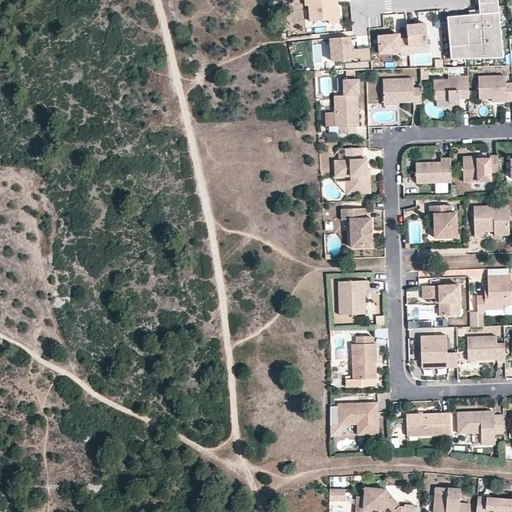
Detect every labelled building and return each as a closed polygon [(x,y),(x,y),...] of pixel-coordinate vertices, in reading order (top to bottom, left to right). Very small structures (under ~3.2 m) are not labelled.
[(305,0),(306,6),(309,6),(310,22),(329,20),(329,24),(339,23),(337,0),(305,0)] [(503,58),(498,0),(479,0),(480,12),(481,17),(470,18),(448,19),(451,63),(503,58)] [(426,24),(407,25),(408,38),(409,46),(428,45),(426,24)] [(409,46),(408,38),(400,39),(396,39),(396,35),(378,36),(380,54),(401,53),(401,56),(409,55),(409,46)] [(361,61),(371,60),(370,48),(351,49),(350,37),(331,38),(332,61),(361,59),(361,61)] [(491,99),(506,98),(506,102),(511,101),(511,83),(505,83),(505,75),(478,76),(479,99),(491,99)] [(443,97),(448,97),(448,99),(449,102),(451,103),(454,104),(457,103),(459,101),(460,99),(469,99),(468,76),(448,77),(448,80),(433,80),(434,100),(443,100),(443,99),(443,97)] [(421,88),(413,88),(413,78),(383,79),(383,103),(399,103),(413,102),(413,104),(422,104),(421,88)] [(359,79),(344,80),(343,80),(344,95),(334,96),(335,112),(325,113),(326,126),(340,126),(340,134),(356,133),(356,125),(358,125),(357,95),(359,95),(359,79)] [(362,148),(339,149),(339,154),(339,160),(334,161),(335,177),(351,176),(351,181),(346,181),(347,194),(371,193),(370,176),(367,176),(367,169),(366,159),(363,159),(362,148)] [(478,156),(462,156),(463,182),(491,181),(491,172),(499,172),(498,155),(489,155),(489,158),(478,158),(478,156)] [(451,182),(451,158),(440,158),(441,162),(416,163),(416,183),(451,182)] [(403,191),(416,191),(416,178),(403,178),(403,191)] [(451,213),(451,205),(429,205),(429,213),(434,213),(434,227),(435,237),(457,237),(456,213),(451,213)] [(483,227),(494,227),(494,231),(494,235),(510,235),(509,205),(473,206),(474,236),(483,236),(483,231),(483,227)] [(366,218),(366,208),(350,209),(350,220),(351,248),(372,247),(372,234),(369,234),(369,230),(372,230),(371,218),(366,218)] [(341,209),(342,220),(350,220),(350,209),(341,209)] [(487,276),(488,289),(488,295),(484,295),(477,296),(477,312),(470,312),(470,327),(483,327),(482,312),(486,312),(486,309),(503,309),(503,305),(511,304),(511,275),(487,276)] [(338,281),(339,315),(365,314),(365,300),(360,295),(360,290),(365,289),(368,289),(368,280),(338,281)] [(423,298),(435,298),(439,298),(439,303),(440,315),(460,314),(459,284),(422,286),(423,298)] [(420,289),(406,292),(408,303),(422,300),(420,289)] [(377,325),(385,325),(384,316),(376,316),(377,325)] [(447,353),(446,334),(428,335),(428,339),(420,339),(421,360),(447,360),(447,367),(458,367),(457,352),(447,353)] [(371,343),(371,336),(356,336),(356,344),(352,344),(353,379),(346,379),(346,387),(377,386),(376,378),(373,378),(372,364),(376,364),(377,364),(376,343),(371,343)] [(497,359),(497,362),(505,361),(505,343),(497,343),(497,336),(467,337),(468,356),(477,356),(477,360),(497,359)] [(447,367),(447,360),(421,360),(421,368),(447,367)] [(330,436),(342,436),(342,425),(357,424),(363,427),(369,427),(369,432),(379,431),(378,418),(374,418),(374,403),(339,404),(339,406),(330,406),(330,436)] [(458,434),(481,433),(482,445),(495,444),(495,434),(504,434),(503,414),(494,415),(487,415),(487,411),(457,413),(458,434)] [(451,442),(450,413),(406,414),(407,436),(442,435),(442,442),(451,442)] [(390,424),(391,439),(405,439),(404,423),(390,424)] [(363,427),(357,424),(358,435),(379,434),(379,431),(369,432),(369,427),(363,427)] [(345,490),(330,490),(330,502),(345,502),(345,490)] [(372,511),(372,509),(385,510),(387,511),(405,511),(406,507),(402,506),(387,492),(365,490),(365,499),(357,499),(355,511),(366,511),(367,511),(372,511)] [(433,511),(445,511),(446,509),(458,510),(457,511),(468,511),(469,504),(459,503),(460,490),(448,490),(447,495),(435,493),(433,511)] [(493,511),(492,511),(511,511),(511,499),(478,497),(476,511),(486,511),(487,510),(493,511)]
